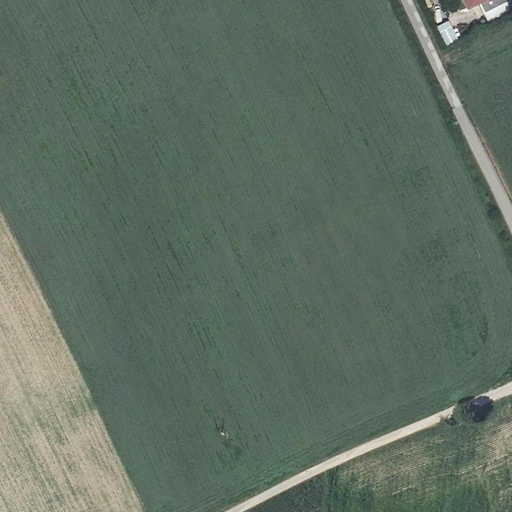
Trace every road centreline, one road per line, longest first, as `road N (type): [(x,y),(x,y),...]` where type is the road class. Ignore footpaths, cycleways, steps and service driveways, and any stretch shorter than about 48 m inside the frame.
road 1 (unclassified): [(511,388),(338,459),(235,511)]
road 2 (unclassified): [(511,220),(405,0)]
